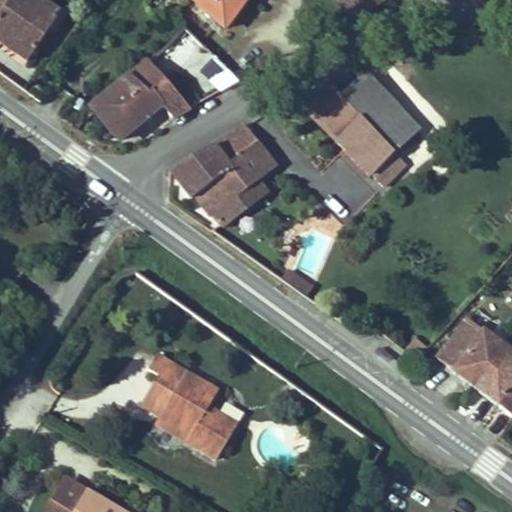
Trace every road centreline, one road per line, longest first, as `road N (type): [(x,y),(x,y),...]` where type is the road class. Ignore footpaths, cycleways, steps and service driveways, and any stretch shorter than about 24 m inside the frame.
road 1 (primary): [(127,199),(511,481)]
road 2 (tertiary): [(118,193),(172,145),(395,40),(453,21),(511,24)]
road 3 (residential): [(0,412),(127,199)]
road 4 (primary): [(0,108),(118,193)]
